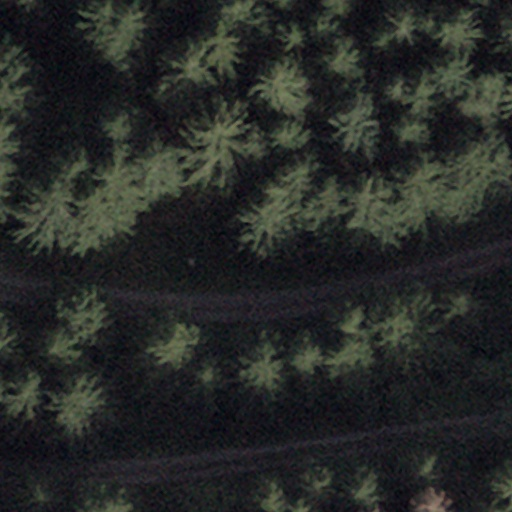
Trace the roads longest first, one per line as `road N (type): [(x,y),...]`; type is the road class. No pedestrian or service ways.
road 1 (track): [(511,252),(339,293),(205,300),(0,286)]
road 2 (track): [(0,474),(92,476),(511,426)]
